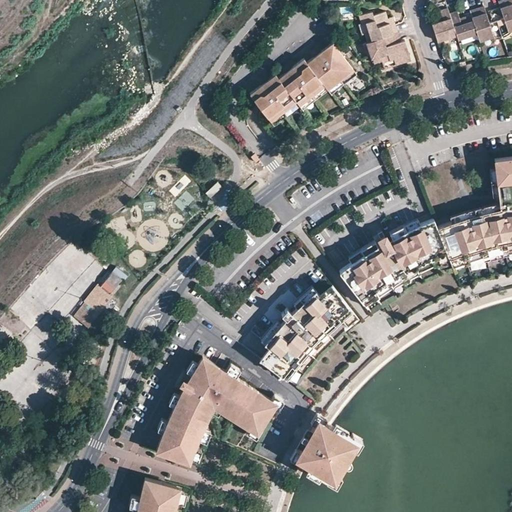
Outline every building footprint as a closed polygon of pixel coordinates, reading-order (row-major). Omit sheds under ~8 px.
[(489,20),(484,4),(469,9),(471,13),(477,31),(479,39),(488,37),(501,32),(511,28),(511,0),(498,0),(503,16),(489,20)] [(449,12),(447,6),(440,9),(443,18),(432,22),(437,40),(456,33),(449,12)] [(477,31),(471,13),(459,17),(457,9),(449,12),(456,33),(458,38),(477,31)] [(388,18),(385,10),(373,14),(372,10),(359,14),(361,23),(366,22),(369,31),(365,32),(367,41),(397,31),(398,31),(395,23),(390,25),(388,18)] [(369,31),(366,22),(361,23),(358,24),(361,33),(365,32),(369,31)] [(511,29),(511,28),(501,32),(502,36),(504,36),(507,34),(511,31),(511,29)] [(400,40),(397,31),(367,41),(363,42),(366,51),(370,50),(372,57),(373,57),(374,62),(382,60),(383,61),(394,58),(401,55),(403,61),(411,59),(407,45),(403,47),(401,40),(400,40)] [(339,50),(332,40),(321,49),(313,55),(307,60),(304,56),(292,65),(285,71),(278,76),(275,72),(269,77),(261,83),(250,92),(271,119),(284,109),(296,99),(299,103),(312,93),(325,83),(328,87),(340,77),(353,67),(339,50)] [(403,61),(401,55),(394,58),(396,64),(403,61)] [(356,71),(353,67),(340,77),(344,82),(356,71)] [(344,82),(340,77),(328,87),(331,91),(344,82)] [(328,87),(325,83),(312,93),(315,97),(328,87)] [(315,97),(312,93),(299,103),(302,107),(315,97)] [(299,103),(296,99),(284,109),(287,113),(299,103)] [(287,113),(284,109),(271,119),(274,123),(287,113)] [(260,159),(255,154),(251,157),(256,163),(260,159)] [(511,154),(494,157),(495,166),(497,179),(498,192),(499,201),(500,206),(483,210),(467,214),(452,219),(437,225),(446,249),(449,256),(463,250),(484,244),(506,241),(511,240),(511,154)] [(217,181),(206,191),(211,196),(222,186),(217,181)] [(499,201),(482,205),(483,210),(500,206),(499,201)] [(482,205),(466,210),(467,214),(483,210),(482,205)] [(466,210),(451,214),(452,219),(467,214),(466,210)] [(434,217),(420,222),(406,229),(392,236),(393,238),(388,241),(382,229),(378,232),(383,241),(378,244),(364,252),(351,260),(349,262),(340,270),(361,297),(372,289),(389,279),(402,271),(415,263),(432,254),(446,249),(437,225),(434,217)] [(417,217),(403,224),(406,229),(420,222),(417,217)] [(406,229),(403,224),(389,231),(392,236),(406,229)] [(378,244),(375,239),(361,247),(364,252),(378,244)] [(506,241),(484,244),(486,252),(507,249),(506,241)] [(484,244),(463,250),(466,258),(486,252),(484,244)] [(364,252),(361,247),(348,256),(351,260),(364,252)] [(449,256),(446,249),(432,254),(436,261),(449,256)] [(466,258),(463,250),(449,256),(452,264),(466,258)] [(436,261),(432,254),(415,263),(418,270),(436,261)] [(418,270),(415,263),(402,271),(405,277),(409,275),(409,276),(418,270)] [(111,293),(122,278),(112,271),(101,285),(111,293)] [(405,277),(402,271),(389,279),(393,285),(403,279),(402,279),(405,277)] [(393,285),(389,279),(372,289),(376,295),(376,296),(393,285)] [(350,306),(333,284),(320,294),(315,288),(303,299),(297,305),(296,306),(298,309),(299,311),(299,313),(297,315),(289,308),(287,306),(281,312),(284,314),(291,321),(289,324),(286,324),(284,323),(281,321),(280,322),(275,328),(264,341),(270,346),(273,348),(264,360),(284,374),(292,363),(296,366),(301,360),(297,357),(304,349),(310,341),(313,344),(320,336),(318,334),(324,328),(333,320),(336,324),(341,318),(339,315),(350,306)] [(315,288),(312,284),(299,296),(303,299),(315,288)] [(376,295),(372,289),(361,297),(365,303),(376,296),(376,295)] [(303,299),(299,296),(293,302),(294,303),(297,305),(303,299)] [(298,309),(296,306),(297,305),(294,303),(289,308),(297,315),(299,313),(299,311),(298,309)] [(353,310),(350,306),(339,315),(341,318),(342,319),(353,310)] [(291,321),(284,314),(278,320),(280,322),(281,321),(284,323),(286,324),(289,324),(291,321)] [(278,320),(277,319),(271,325),(275,328),(280,322),(278,320)] [(336,324),(333,320),(324,328),(328,332),(337,324),(336,324)] [(275,328),(271,325),(261,338),(264,341),(275,328)] [(328,332),(324,328),(318,334),(320,336),(322,338),(328,332)] [(313,344),(310,341),(304,349),(308,352),(314,346),(313,344)] [(273,348),(270,346),(261,358),(264,360),(273,348)] [(308,352),(304,349),(297,357),(301,360),(301,361),(308,352)] [(218,375),(211,371),(216,363),(211,359),(208,358),(203,354),(198,361),(192,372),(190,374),(195,377),(191,382),(182,376),(180,381),(189,386),(195,391),(193,395),(185,392),(181,390),(180,393),(174,404),(168,419),(163,430),(157,449),(186,459),(187,455),(191,444),(194,437),(197,438),(198,437),(203,426),(210,410),(207,409),(208,407),(212,398),(217,398),(224,403),(222,406),(235,414),(234,416),(249,425),(253,420),(257,423),(259,421),(263,415),(254,409),(256,407),(268,414),(269,412),(273,405),(268,403),(271,397),(236,375),(226,368),(223,367),(218,375)] [(198,361),(193,358),(186,368),(192,372),(198,361)] [(226,368),(236,375),(241,367),(231,361),(226,368)] [(223,367),(216,363),(211,371),(218,375),(223,367)] [(296,366),(292,363),(284,374),(288,378),(296,366)] [(195,391),(189,386),(185,392),(193,395),(195,391)] [(174,390),(169,401),(174,404),(180,393),(174,390)] [(284,398),(274,392),(271,397),(268,403),(273,405),(278,408),(284,398)] [(224,403),(217,398),(212,398),(208,407),(218,412),(222,406),(224,403)] [(327,416),(317,411),(314,415),(324,421),(325,420),(327,416)] [(320,428),(324,421),(314,415),(311,421),(314,423),(299,449),(296,447),(292,453),(302,460),(306,452),(308,453),(311,449),(313,450),(315,446),(314,445),(314,444),(314,443),(314,442),(314,441),(315,440),(316,439),(317,439),(318,439),(319,439),(321,434),(320,433),(322,429),(320,428)] [(168,419),(162,416),(157,428),(163,430),(168,419)] [(257,423),(253,420),(249,425),(246,430),(256,437),(262,426),(257,423)] [(349,436),(324,421),(320,428),(322,429),(320,433),(321,434),(319,439),(318,439),(317,439),(316,439),(315,440),(314,441),(314,442),(314,443),(314,444),(314,445),(315,446),(313,450),(311,449),(308,453),(306,452),(302,460),(325,474),(327,475),(330,470),(335,473),(336,471),(351,447),(352,445),(348,442),(351,437),(349,436)] [(211,429),(203,426),(198,437),(206,440),(211,429)] [(362,439),(352,433),(349,436),(351,437),(356,440),(352,445),(351,447),(352,447),(355,449),(362,439)] [(356,440),(351,437),(348,442),(352,445),(356,440)] [(202,448),(191,444),(187,455),(198,459),(202,448)] [(302,460),(292,453),(290,457),(300,463),(302,460)] [(335,473),(330,470),(327,475),(332,478),(335,473)] [(327,475),(325,474),(323,478),(333,484),(340,474),(336,471),(335,473),(332,478),(327,475)] [(176,487),(177,484),(145,476),(140,494),(137,506),(136,511),(173,511),(174,509),(176,500),(173,499),(176,487)] [(187,490),(176,487),(173,499),(176,500),(185,502),(187,490)] [(140,494),(131,493),(129,504),(137,506),(140,494)]
